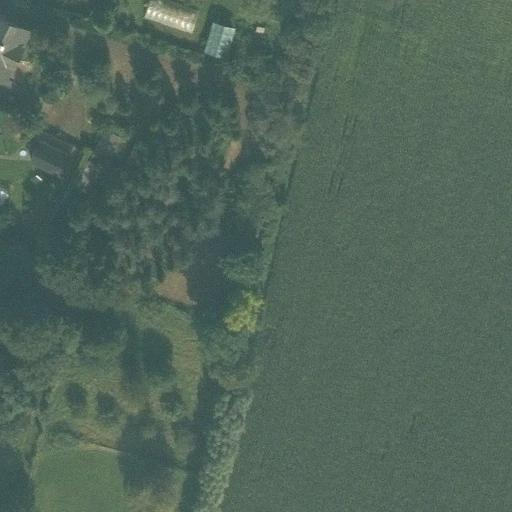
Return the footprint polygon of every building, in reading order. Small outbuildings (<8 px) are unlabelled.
[(147,0),(143,12),(191,30),(198,10),(169,0),(147,0)] [(0,76),(3,78),(4,77),(0,74),(0,64),(3,59),(11,63),(28,29),(0,14),(0,76)] [(201,47),(224,54),(233,23),(209,17),(201,47)] [(0,64),(0,74),(4,77),(11,63),(3,59),(0,64)] [(123,137),(104,127),(91,153),(109,163),(123,137)] [(30,158),(59,173),(68,155),(39,141),(30,158)] [(107,168),(88,158),(75,185),(94,194),(107,168)]
